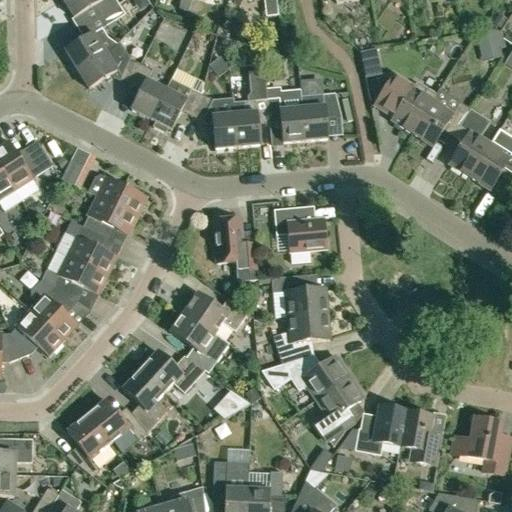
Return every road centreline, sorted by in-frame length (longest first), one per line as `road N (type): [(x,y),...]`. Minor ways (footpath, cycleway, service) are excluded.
road 1 (residential): [(511,399),(417,383),(352,293),(341,179)]
road 2 (residential): [(0,409),(36,409),(57,395),(125,321),(193,186)]
road 3 (residential): [(511,263),(373,177),(341,179)]
road 4 (residential): [(193,186),(21,103)]
road 5 (residential): [(341,179),(193,186)]
